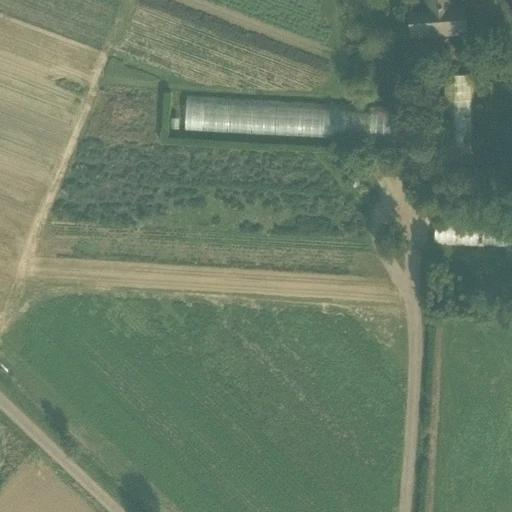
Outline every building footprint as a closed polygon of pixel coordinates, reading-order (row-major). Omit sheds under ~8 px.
[(423,0),(424,5),(411,7),(413,36),(470,31),(466,0),(423,0)] [(470,76),(449,76),(449,137),(470,137),(470,76)] [(392,107),(350,105),(187,96),(184,132),(391,144),(392,107)] [(172,118),(171,129),(179,129),(180,118),(172,118)] [(452,223),(438,223),(438,241),(453,241),(452,223)]
